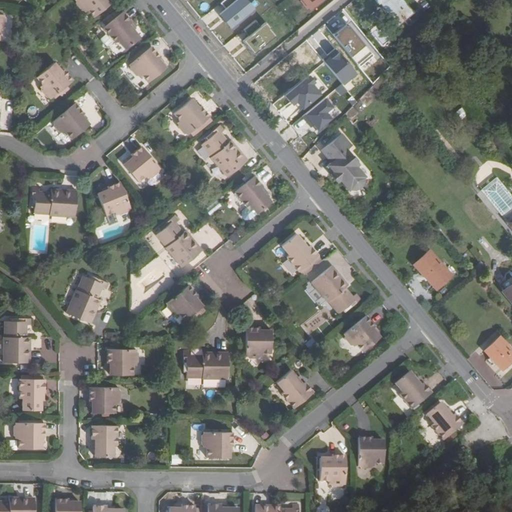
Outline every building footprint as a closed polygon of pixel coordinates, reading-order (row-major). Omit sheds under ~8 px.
[(108,0),(80,0),(78,2),(80,4),(80,8),(84,13),(87,13),(88,15),(91,13),(96,20),(113,6),(109,2),(108,0)] [(253,10),(245,0),(235,0),(219,13),(230,28),(253,10)] [(299,0),(309,11),(322,0),(299,0)] [(372,0),(377,5),(379,4),(391,18),(389,19),(395,26),(411,13),(400,0),(372,0)] [(143,40),(138,33),(133,27),(135,25),(127,14),(106,31),(118,46),(121,43),(129,53),(143,40)] [(0,44),(3,45),(4,36),(6,36),(6,34),(9,32),(10,25),(7,22),(7,19),(0,18),(0,44)] [(275,36),(265,24),(244,41),(254,53),(275,36)] [(160,63),(163,60),(155,50),(132,68),(134,71),(134,73),(138,79),(141,79),(143,81),(145,80),(150,87),(168,73),(165,69),(160,63)] [(62,76),(58,71),(55,66),(37,80),(42,86),(40,88),(42,90),(41,93),(45,99),(49,99),(51,101),(74,84),(66,73),(62,76)] [(301,112),(324,91),(308,73),(285,94),(301,112)] [(318,132),(334,117),(329,112),(335,106),(326,96),(303,116),(318,132)] [(203,113),(199,108),(195,103),(178,117),(184,124),(182,126),(183,128),(183,131),(188,137),(191,136),(193,139),(215,120),(207,110),(203,113)] [(203,113),(207,110),(202,105),(199,108),(203,113)] [(353,106),(345,114),(351,120),(358,113),(353,106)] [(81,120),(84,118),(76,107),(54,125),(56,127),(55,131),(59,136),(62,136),(64,138),(65,136),(71,144),(89,130),(85,125),(81,120)] [(217,160),(215,161),(232,181),(252,165),(243,154),(241,155),(239,152),(240,151),(235,145),(232,147),(225,138),(229,135),(225,129),(216,137),(218,139),(210,146),(208,148),(217,160)] [(331,163),(328,166),(332,171),(330,173),(329,173),(336,182),(339,179),(348,190),(349,188),(353,190),(356,189),(358,188),(361,186),(361,185),(363,180),(365,176),(366,175),(358,164),(358,163),(358,162),(358,160),(354,155),(352,155),(346,149),(351,145),(340,132),(320,151),(331,163)] [(218,139),(216,137),(208,143),(210,146),(218,139)] [(136,159),(131,163),(127,167),(140,183),(147,177),(149,179),(150,178),(154,178),(159,174),(160,170),(162,168),(144,147),(133,155),(136,159)] [(206,150),(215,161),(217,160),(208,148),(206,150)] [(511,197),(496,178),(481,191),(511,228),(511,197)] [(239,197),(250,211),(251,212),(254,209),(261,217),(261,218),(275,206),(270,199),(264,193),(268,191),(259,181),(239,197)] [(112,194),(106,196),(100,199),(107,219),(116,216),(117,218),(119,218),(122,219),(129,216),(130,213),(133,212),(123,185),(111,190),(112,194)] [(62,195),(62,192),(54,191),(53,195),(42,195),(42,189),(35,189),(34,200),(38,200),(37,210),(37,214),(52,215),(52,217),(77,219),(79,193),(66,192),(66,195),(62,195)] [(273,197),(268,191),(264,193),(270,199),(273,197)] [(254,223),(261,217),(254,209),(251,212),(250,211),(246,215),(246,220),(249,224),(254,223)] [(170,247),(169,249),(185,269),(204,254),(196,243),(195,244),(193,242),(194,240),(189,233),(185,236),(178,227),(183,223),(179,218),(170,225),(172,227),(165,234),(161,236),(170,247)] [(162,231),(165,234),(172,227),(170,225),(162,231)] [(170,247),(161,236),(160,238),(169,249),(170,247)] [(310,250),(305,244),(299,237),(285,249),(292,258),(289,260),(302,275),(322,259),(313,248),(310,250)] [(436,290),(451,276),(428,251),(413,264),(436,290)] [(474,271),(477,274),(485,267),(481,262),(473,269),(474,271)] [(351,290),(345,283),(343,285),(341,282),(343,280),(335,271),(315,287),(330,307),(332,305),(341,316),(344,314),(352,307),(354,310),(363,303),(360,298),(355,302),(348,293),(351,290)] [(79,292),(77,291),(66,314),(90,325),(95,313),(93,312),(95,309),(97,310),(101,302),(96,300),(102,289),(107,292),(110,286),(99,281),(98,285),(89,280),(85,279),(79,292)] [(511,303),(511,283),(502,292),(511,303)] [(205,309),(202,304),(198,299),(201,296),(193,286),(170,303),(172,306),(171,309),(176,315),(179,315),(180,317),(182,316),(187,323),(205,309)] [(339,318),(341,316),(332,305),(330,307),(339,318)] [(346,316),(354,310),(352,307),(344,314),(346,316)] [(379,339),(375,335),(370,329),(373,327),(365,317),(343,335),(345,337),(345,340),(350,346),(352,346),(354,348),(356,346),(361,353),(379,339)] [(7,339),(5,339),(4,364),(31,364),(31,351),(28,351),(28,347),(31,347),(31,339),(26,339),(26,327),(32,327),(32,320),(20,320),(20,324),(11,324),(7,324),(7,339)] [(273,335),(268,335),(260,335),(260,331),(248,331),(247,359),(250,359),(252,361),(260,361),(262,359),(264,359),(264,358),(272,358),(273,335)] [(511,361),(511,351),(499,338),(485,352),(502,370),(511,361)] [(112,350),(112,356),(111,363),(107,363),(107,377),(136,377),(136,375),(138,373),(138,364),(136,362),(136,360),(134,360),(135,351),(112,350)] [(203,377),(203,378),(228,379),(229,353),(216,353),(216,355),(213,355),(213,353),(204,352),(203,357),(192,357),(192,351),(185,351),(185,363),(189,363),(189,372),(189,376),(203,377)] [(314,394),(305,383),(302,385),(297,379),(291,372),(276,384),(284,394),(281,396),(293,410),(314,394)] [(421,387),(415,380),(410,374),(395,386),(403,395),(400,397),(412,412),(433,395),(424,384),(421,387)] [(421,387),(424,384),(418,378),(415,380),(421,387)] [(41,412),(41,403),(41,395),(45,395),(45,382),(19,381),(19,400),(23,400),(22,412),(41,412)] [(90,390),(91,403),(95,403),(95,409),(95,415),(117,416),(117,407),(119,407),(119,404),(121,402),(121,395),(119,392),(119,390),(90,390)] [(465,426),(456,416),(453,418),(448,411),(443,405),(427,417),(435,426),(432,428),(444,444),(446,442),(448,445),(461,435),(458,432),(463,428),(465,426)] [(451,409),(448,411),(453,418),(456,416),(451,409)] [(38,451),(38,445),(38,438),(43,438),(43,425),(15,425),(15,427),(13,429),(12,437),(14,439),(14,441),(17,441),(17,451),(38,451)] [(91,428),(91,442),(95,442),(95,450),(95,459),(114,459),(113,447),(118,447),(118,428),(91,428)] [(232,446),(236,446),(237,434),(208,433),(208,436),(206,437),(206,445),(208,448),(208,449),(210,449),(210,459),(232,459),(232,453),(232,446)] [(373,442),(373,437),(360,437),(360,467),(363,467),(365,469),(372,469),(375,466),(376,466),(376,464),(386,464),(386,442),(380,442),(373,442)] [(332,462),(325,462),(320,462),(319,484),(329,484),(329,487),(331,487),(333,489),(339,489),(342,486),(345,486),(345,457),(332,457),(332,462)] [(18,503),(18,501),(10,501),(10,505),(0,504),(0,511),(34,511),(35,501),(23,501),(23,503),(18,503)] [(69,508),(69,503),(56,503),(56,507),(51,507),(50,511),(81,511),(82,508),(76,508),(69,508)]
